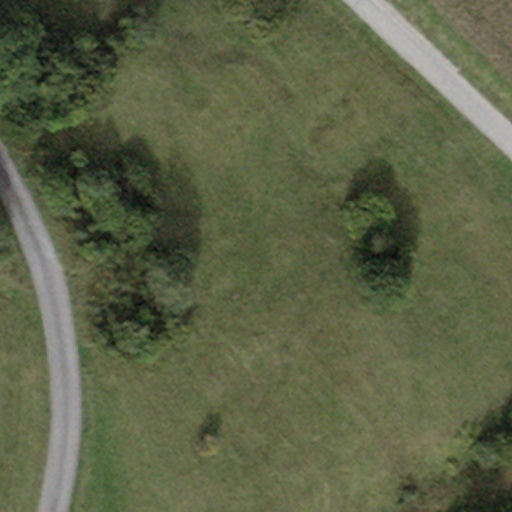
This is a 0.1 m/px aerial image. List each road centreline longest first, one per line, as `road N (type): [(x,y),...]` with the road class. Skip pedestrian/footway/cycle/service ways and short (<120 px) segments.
road 1 (track): [(0,188),(33,236),(60,427),(50,511)]
road 2 (track): [(353,0),(511,145)]
